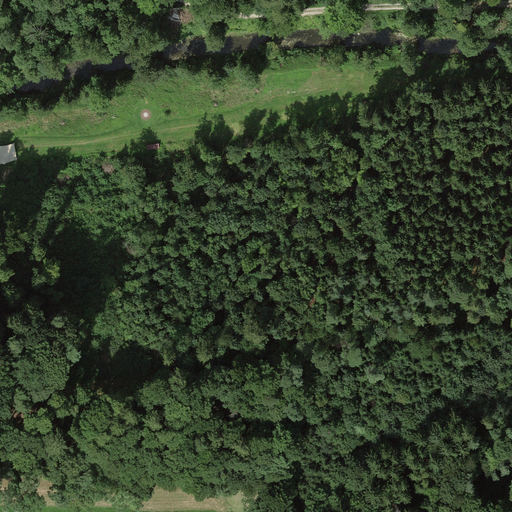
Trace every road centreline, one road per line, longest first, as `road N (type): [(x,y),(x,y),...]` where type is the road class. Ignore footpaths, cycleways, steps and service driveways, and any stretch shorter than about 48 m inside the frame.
road 1 (track): [(0,180),(413,86),(511,75)]
road 2 (track): [(0,400),(511,314)]
road 3 (track): [(180,0),(279,15),(511,5)]
road 4 (track): [(511,333),(409,409),(292,511)]
